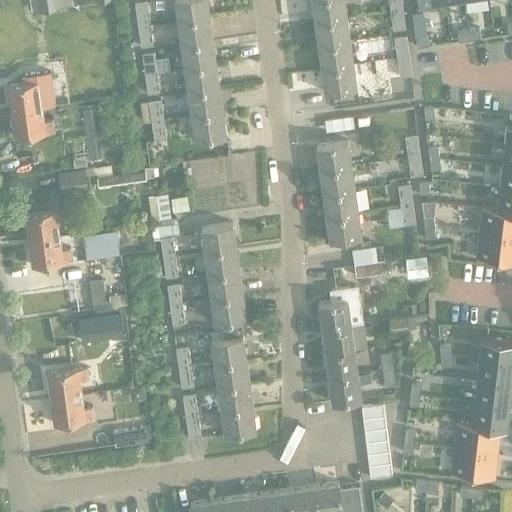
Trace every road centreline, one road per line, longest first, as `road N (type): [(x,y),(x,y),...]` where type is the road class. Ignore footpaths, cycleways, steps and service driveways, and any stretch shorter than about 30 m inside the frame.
road 1 (residential): [(262,0),(279,120),(294,434),(273,458),(19,494)]
road 2 (residential): [(19,494),(0,357)]
